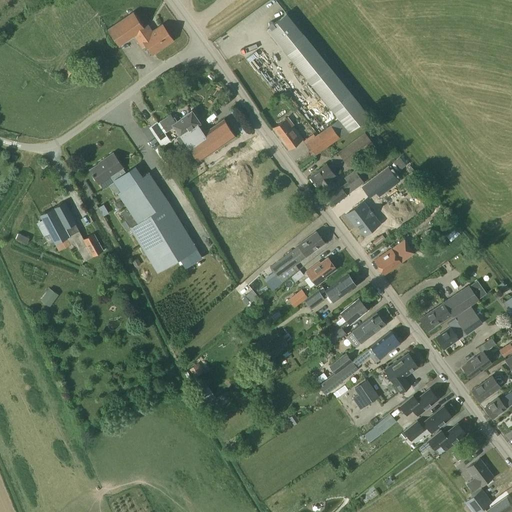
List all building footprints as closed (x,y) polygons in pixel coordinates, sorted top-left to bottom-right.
[(144,27),(133,11),(107,29),(119,46),(134,35),(142,47),(145,44),(152,54),(173,40),(162,24),(152,31),(148,25),(144,27)] [(310,43),(287,14),(274,24),(273,23),(272,22),(271,23),(270,23),(269,24),(268,25),(269,27),(275,34),(272,37),(289,58),(311,85),(326,103),(339,119),(304,144),(314,156),(343,136),(369,116),(331,69),(310,43)] [(82,65),(72,59),(58,78),(68,85),(82,65)] [(174,126),(180,135),(198,124),(200,123),(192,111),(175,122),(170,114),(158,122),(157,121),(149,127),(162,146),(170,141),(165,133),(174,126)] [(293,124),(288,117),(273,128),(289,149),(303,139),(292,125),(293,124)] [(203,133),(198,124),(180,135),(177,138),(184,148),(187,145),(198,162),(235,136),(224,119),(203,133)] [(376,148),(364,133),(338,152),(349,167),(376,148)] [(123,167),(113,153),(101,160),(102,161),(89,170),(99,184),(103,189),(109,185),(115,194),(117,193),(127,207),(120,212),(131,229),(157,273),(197,249),(168,201),(148,172),(141,177),(135,168),(126,173),(122,168),(123,167)] [(400,157),(394,162),(400,170),(406,165),(400,157)] [(334,175),(326,164),(310,177),(318,187),(321,185),(326,191),(335,184),(331,178),(334,175)] [(364,182),(355,170),(343,178),(346,182),(341,186),(340,185),(328,195),(334,205),(347,195),(364,182)] [(385,170),(358,189),(365,199),(372,195),(375,199),(395,184),(385,170)] [(265,200),(255,186),(235,200),(241,208),(235,212),(243,223),(260,212),(257,207),(259,206),(258,205),(265,200)] [(42,220),(36,223),(44,237),(50,234),(55,243),(67,237),(63,230),(76,223),(65,202),(40,216),(42,220)] [(359,205),(342,218),(351,230),(353,228),(360,238),(375,227),(359,205)] [(385,221),(392,231),(416,215),(410,205),(385,221)] [(283,207),(263,220),(272,234),(267,237),(272,243),(282,236),(279,231),(293,221),(283,207)] [(79,230),(67,237),(71,244),(74,242),(84,260),(103,250),(94,233),(84,239),(79,230)] [(270,268),(281,282),(298,268),(295,265),(307,256),(306,256),(324,243),(316,232),(298,245),(299,246),(270,268)] [(391,249),(374,260),(384,274),(414,253),(405,239),(391,249)] [(336,269),(327,257),(318,264),(317,262),(305,271),(316,286),(326,279),(324,277),(336,269)] [(140,265),(136,259),(131,262),(134,268),(140,265)] [(299,270),(291,276),(295,281),(303,274),(299,270)] [(356,286),(348,274),(325,290),(333,302),(356,286)] [(479,300),(469,286),(420,319),(427,331),(451,315),(453,317),(479,300)] [(301,289),(294,295),(299,302),(307,297),(301,289)] [(307,297),(304,300),(311,309),(325,299),(318,290),(307,297)] [(54,298),(45,291),(40,299),(49,306),(54,298)] [(367,310),(358,298),(341,312),(344,316),(336,322),(338,325),(326,333),(328,335),(322,339),(327,347),(333,343),(333,344),(347,334),(343,328),(350,324),(367,310)] [(482,322),(471,307),(447,324),(450,328),(436,338),(443,349),(458,339),(458,340),(482,322)] [(322,318),(328,315),(326,310),(319,313),(322,318)] [(385,324),(376,313),(352,331),(352,332),(346,337),(354,347),(385,324)] [(371,347),(352,361),(357,367),(370,357),(375,363),(380,359),(400,343),(390,332),(371,347)] [(282,337),(264,349),(270,358),(288,345),(282,337)] [(481,345),(485,351),(495,344),(492,338),(481,345)] [(511,340),(509,342),(510,343),(499,350),(504,357),(511,352),(511,340)] [(491,362),(483,351),(462,367),(470,378),(491,362)] [(329,365),(334,373),(351,360),(346,353),(329,365)] [(408,353),(384,370),(393,383),(394,383),(400,392),(409,385),(403,376),(417,367),(408,353)] [(198,362),(189,369),(195,376),(204,370),(198,362)] [(494,378),(492,375),(471,391),(480,402),(500,387),(500,386),(501,384),(503,382),(503,380),(500,376),(498,376),(496,377),(494,378)] [(377,397),(366,380),(354,388),(359,394),(353,398),(360,408),(377,397)] [(209,386),(196,395),(203,405),(215,396),(209,386)] [(345,391),(342,386),(335,391),(336,391),(333,393),(336,397),(345,391)] [(413,386),(402,392),(405,397),(416,391),(413,386)] [(417,414),(437,398),(429,389),(416,399),(412,395),(399,405),(407,415),(413,409),(417,414)] [(498,398),(485,408),(493,418),(506,408),(511,403),(511,393),(511,392),(500,400),(498,398)] [(222,404),(217,396),(216,397),(209,402),(215,409),(221,405),(222,404)] [(423,422),(431,432),(451,416),(443,406),(423,422)] [(373,426),(378,434),(396,420),(390,412),(372,426),(373,426)] [(294,415),(289,418),(293,425),(299,421),(294,415)] [(424,429),(420,424),(417,420),(403,431),(411,440),(424,429)] [(445,449),(465,433),(457,423),(444,434),(440,429),(427,440),(431,445),(435,450),(441,444),(445,449)] [(427,440),(418,448),(421,452),(431,445),(427,440)] [(458,448),(453,453),(459,461),(464,457),(458,448)] [(493,476),(479,458),(466,468),(474,478),(466,484),(472,491),(480,485),(480,486),(493,476)] [(482,489),(466,502),(473,511),(477,511),(491,501),(482,489)] [(511,494),(493,505),(496,511),(510,511),(511,511),(511,494)]
